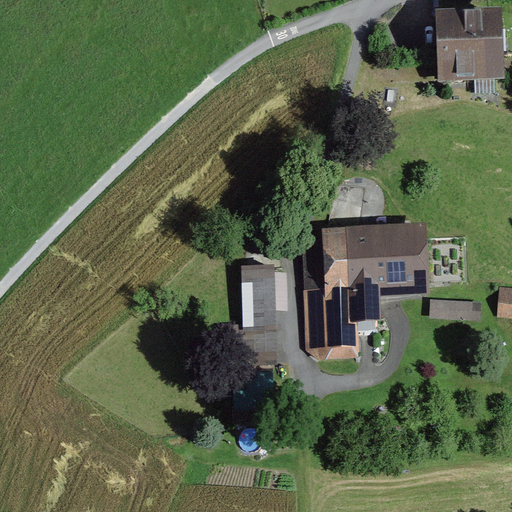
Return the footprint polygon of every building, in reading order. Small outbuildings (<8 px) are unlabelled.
[(498,79),(495,18),(441,20),(444,81),(476,80),(477,94),(493,93),(492,79),(498,79)] [(426,224),(323,230),(325,289),(305,291),(306,349),(319,361),(358,358),(355,321),(382,320),(381,298),(430,295),(426,224)] [(246,273),(250,330),(223,332),(225,363),(251,362),(251,370),(277,368),(271,271),(246,273)] [(511,298),(502,298),(500,316),(511,317),(511,298)] [(481,319),(482,305),(435,303),(435,317),(452,318),(481,319)]
